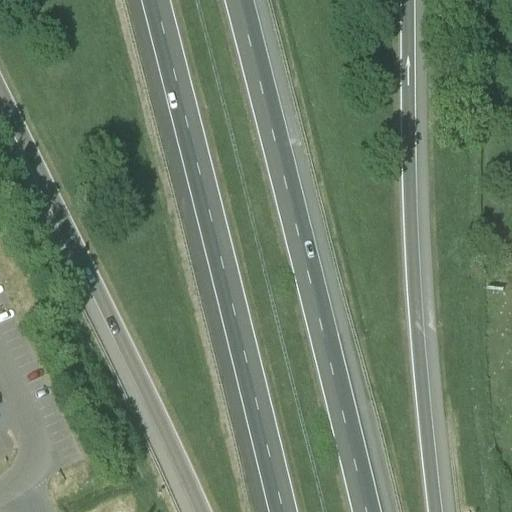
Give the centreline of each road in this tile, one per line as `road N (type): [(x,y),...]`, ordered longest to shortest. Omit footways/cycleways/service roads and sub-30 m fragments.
road 1 (motorway): [(365,511),(235,0)]
road 2 (motorway): [(153,0),(281,511)]
road 3 (motorway): [(435,511),(413,283),(406,0)]
road 4 (motorway): [(0,86),(199,511)]
road 5 (residential): [(0,491),(20,479),(33,451),(0,366)]
